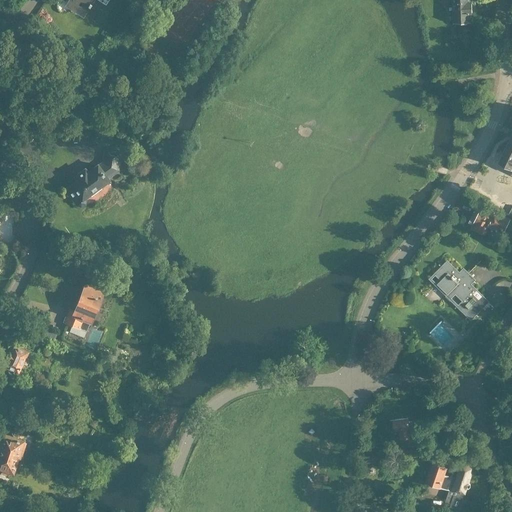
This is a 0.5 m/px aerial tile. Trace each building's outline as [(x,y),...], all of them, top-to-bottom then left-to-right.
[(59,0),(57,2),(57,6),(57,9),(59,11),(62,12),(66,12),(68,11),(70,10),(70,9),(83,17),(94,0),(98,0),(106,5),(109,0),(59,0)] [(452,0),(454,23),(462,23),(463,24),(467,24),(468,22),(472,22),(471,13),(473,13),(473,9),(474,9),(473,2),(471,2),(470,0),(452,0)] [(511,138),(501,161),(511,166),(511,138)] [(75,176),(77,179),(64,189),(68,195),(69,194),(79,207),(81,207),(86,204),(87,200),(86,198),(111,180),(110,178),(120,171),(123,151),(105,148),(103,162),(99,165),(98,164),(88,171),(85,168),(75,176)] [(473,225),(472,228),(485,234),(488,227),(489,225),(497,229),(497,228),(504,231),(510,218),(483,205),(481,209),(473,225)] [(447,260),(429,278),(471,320),(489,302),(447,260)] [(72,325),(70,330),(85,336),(87,331),(90,323),(92,323),(105,291),(85,283),(75,310),(69,308),(64,321),(72,325)] [(53,327),(46,324),(42,333),(55,339),(58,332),(52,329),(53,327)] [(4,365),(19,372),(29,351),(14,344),(4,365)] [(37,399),(44,402),(47,394),(40,391),(37,399)] [(406,454),(425,452),(422,433),(415,434),(413,422),(390,426),(390,427),(389,428),(388,429),(388,431),(389,433),(390,434),(391,435),(394,434),(395,443),(401,442),(401,443),(403,442),(404,447),(405,447),(406,454)] [(8,452),(22,456),(27,441),(25,440),(26,438),(23,438),(26,432),(6,425),(4,431),(0,442),(0,446),(9,449),(8,452)] [(9,449),(0,446),(0,467),(3,468),(2,471),(11,474),(12,472),(15,472),(19,457),(21,458),(22,456),(8,452),(9,449)] [(441,486),(449,489),(454,476),(446,473),(448,466),(434,461),(427,481),(441,486)] [(454,476),(449,489),(450,489),(446,501),(451,503),(449,506),(460,510),(464,498),(463,498),(464,493),(466,493),(467,488),(468,488),(470,487),(471,486),(471,485),(471,484),(470,483),(469,483),(475,466),(462,462),(456,477),(454,476)]
